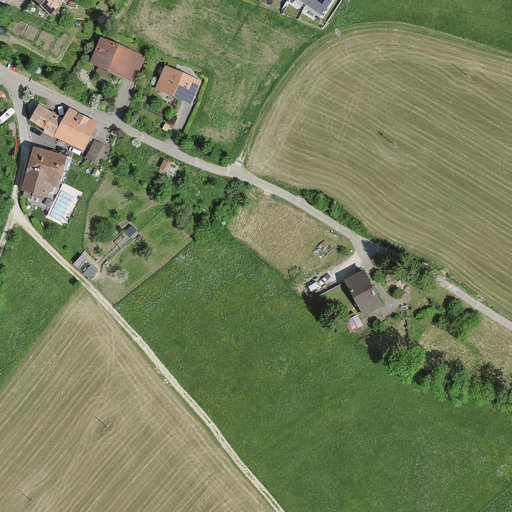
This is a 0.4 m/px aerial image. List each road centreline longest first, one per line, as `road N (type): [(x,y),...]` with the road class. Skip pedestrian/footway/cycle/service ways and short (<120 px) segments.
road 1 (track): [(26,145),(16,204),(24,219),(182,390),(280,511)]
road 2 (residential): [(9,77),(292,197),(377,250)]
road 3 (track): [(233,175),(285,79),(312,48),(347,29),(409,27),(511,55)]
